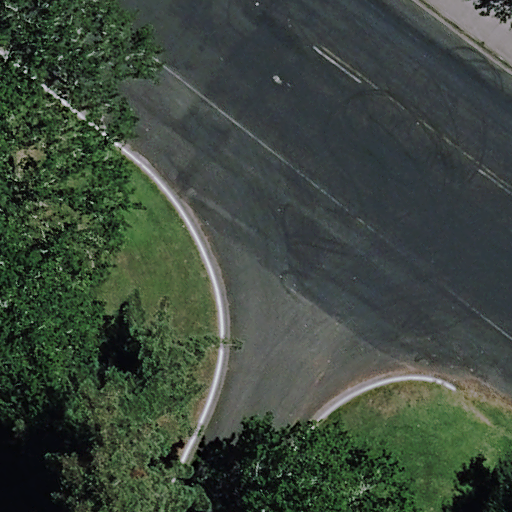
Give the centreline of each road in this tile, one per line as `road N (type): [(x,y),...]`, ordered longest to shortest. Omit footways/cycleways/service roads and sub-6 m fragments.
road 1 (unknown): [(422,112),(215,511)]
road 2 (tertiary): [(275,0),(511,180)]
